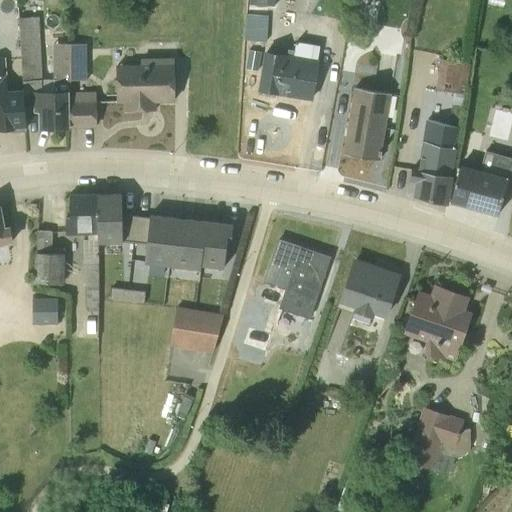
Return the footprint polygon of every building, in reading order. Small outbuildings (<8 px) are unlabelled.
[(245,0),(244,37),(244,38),(265,40),(266,39),(268,0),(245,0)] [(68,89),(70,89),(68,41),(51,42),(52,77),(42,77),(41,66),(38,14),(18,16),(22,75),(23,92),(32,91),(32,109),(37,110),(38,127),(68,127),(68,89)] [(261,89),(261,91),(272,93),(273,90),(311,98),(318,58),(316,57),(318,43),(295,40),(293,48),(286,47),(285,53),(263,49),(256,88),(261,89)] [(70,78),(86,78),(85,41),(68,41),(70,78)] [(173,55),(140,56),(139,61),(115,62),(116,100),(122,100),(122,108),(155,108),(155,100),(173,99),(173,55)] [(0,126),(9,126),(10,130),(23,129),(23,125),(25,125),(22,87),(6,87),(5,57),(0,56),(0,126)] [(445,202),(468,62),(439,58),(435,88),(451,91),(447,121),(425,118),(417,165),(412,165),(410,177),(417,179),(413,194),(445,202)] [(342,150),(378,157),(390,91),(353,85),(342,150)] [(94,89),(68,89),(69,125),(95,125),(94,89)] [(496,213),(511,157),(483,148),(477,167),(459,162),(449,200),(496,213)] [(82,238),(82,284),(84,285),(85,309),(97,309),(96,193),(69,193),(68,212),(64,213),(64,231),(86,231),(86,238),(82,238)] [(96,240),(121,240),(134,241),(135,214),(120,213),(120,193),(96,193),(96,240)] [(188,209),(208,207),(207,196),(187,198),(188,209)] [(4,224),(0,209),(0,243),(12,241),(9,224),(4,224)] [(173,216),(149,213),(149,216),(135,214),(134,241),(146,243),(144,259),(168,262),(173,216)] [(198,266),(204,220),(173,216),(168,262),(198,266)] [(204,220),(199,263),(222,266),(225,243),(229,243),(231,223),(204,220)] [(33,280),(62,282),(62,280),(63,251),(51,250),(51,228),(36,227),(35,250),(34,250),(33,280)] [(309,316),(328,254),(277,238),(264,281),(273,284),(271,291),(281,294),(277,306),(280,307),(276,323),(300,331),(305,315),(309,316)] [(352,260),(337,299),(353,304),(352,308),(371,315),(373,311),(384,315),(398,273),(373,264),(372,267),(352,260)] [(444,356),(453,359),(471,310),(464,307),(468,294),(432,281),(429,291),(417,287),(401,331),(423,339),(424,357),(444,356)] [(112,284),(112,294),(144,296),(145,286),(112,284)] [(56,296),(31,296),(31,321),(56,322),(56,296)] [(222,314),(175,304),(170,340),(212,349),(222,314)] [(268,333),(247,327),(237,360),(258,366),(268,333)] [(430,466),(447,471),(452,455),(458,454),(461,453),(465,449),(467,447),(468,442),(468,426),(459,427),(462,417),(421,404),(404,459),(430,467),(430,466)]
